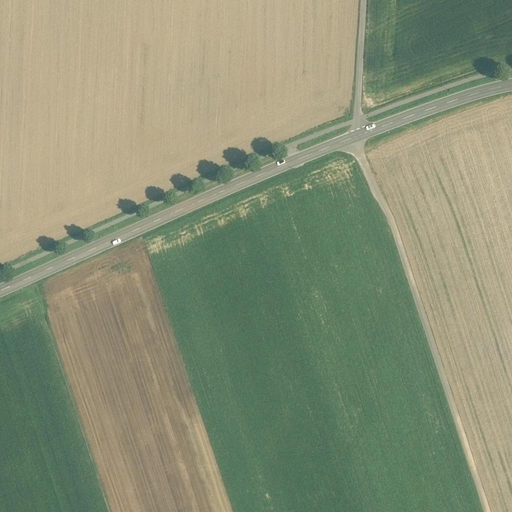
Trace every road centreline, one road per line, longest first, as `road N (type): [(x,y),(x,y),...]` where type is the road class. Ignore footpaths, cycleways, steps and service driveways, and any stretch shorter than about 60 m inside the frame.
road 1 (track): [(485,511),(389,220),(351,138)]
road 2 (tertiary): [(357,136),(0,291)]
road 3 (tertiary): [(511,85),(357,136)]
road 4 (unclassified): [(357,136),(363,0)]
